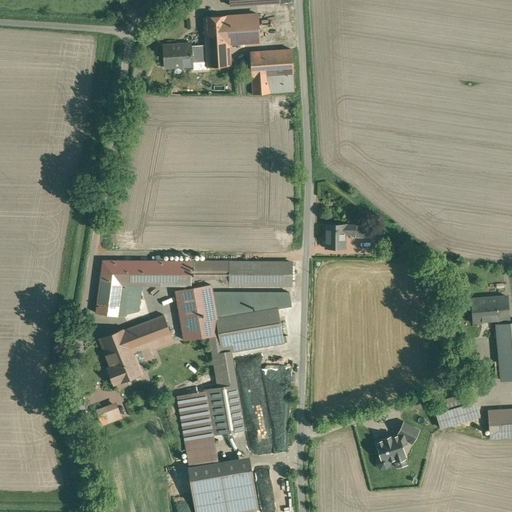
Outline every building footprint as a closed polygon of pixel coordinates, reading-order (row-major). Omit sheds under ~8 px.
[(258,14),(228,16),(204,17),(205,45),(206,59),(207,67),(231,66),(229,44),(260,42),(258,14)] [(191,44),(163,46),(164,68),(193,66),(192,60),(206,59),(205,45),(191,46),(191,44)] [(292,50),(250,53),(253,95),(295,92),(292,50)] [(206,59),(192,60),(193,66),(193,69),(194,71),(205,70),(207,69),(207,67),(206,59)] [(345,225),(326,225),(326,248),(344,248),(345,234),(355,235),(356,235),(356,225),(345,225)] [(370,226),(356,225),(356,235),(355,235),(355,238),(370,238),(370,226)] [(171,261),(103,261),(100,286),(97,313),(116,316),(126,315),(131,286),(161,286),(161,282),(173,281),(171,261)] [(171,261),(173,281),(192,281),(192,279),(220,279),(229,262),(171,261)] [(229,262),(220,279),(229,286),(292,286),(292,263),(229,262)] [(211,285),(176,291),(184,340),(210,336),(219,335),(220,335),(212,292),(211,285)] [(438,292),(447,308),(459,302),(449,286),(438,292)] [(289,292),(212,292),(220,335),(219,335),(222,353),(225,353),(284,343),(278,308),(292,307),(289,292)] [(507,296),(471,299),(473,323),(482,322),(482,318),(498,316),(498,324),(509,324),(507,296)] [(164,315),(125,330),(136,356),(151,350),(174,341),(164,315)] [(511,323),(509,324),(498,324),(496,325),(500,367),(495,368),(496,378),(501,378),(501,381),(511,379),(511,323)] [(125,330),(99,340),(100,340),(106,355),(111,367),(108,368),(115,384),(117,383),(142,373),(139,363),(136,356),(125,330)] [(238,429),(225,353),(222,353),(219,335),(210,336),(219,388),(205,390),(213,433),(238,429)] [(466,347),(453,350),(457,371),(470,368),(466,347)] [(151,350),(136,356),(139,363),(154,358),(151,350)] [(213,433),(205,390),(176,395),(187,455),(188,464),(217,459),(213,433)] [(473,394),(434,404),(440,428),(465,421),(479,418),(473,394)] [(511,409),(487,411),(489,439),(511,437),(511,409)] [(419,431),(403,423),(397,437),(376,444),(382,465),(407,457),(404,446),(407,442),(412,445),(419,431)] [(248,457),(189,467),(191,478),(196,511),(233,511),(257,508),(248,457)]
